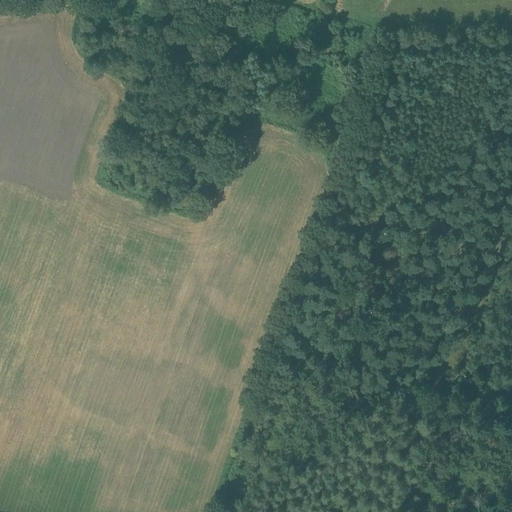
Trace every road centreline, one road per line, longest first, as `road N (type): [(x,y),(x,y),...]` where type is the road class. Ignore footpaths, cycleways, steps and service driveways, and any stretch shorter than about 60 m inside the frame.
road 1 (track): [(511,233),(384,511)]
road 2 (track): [(511,38),(378,41)]
